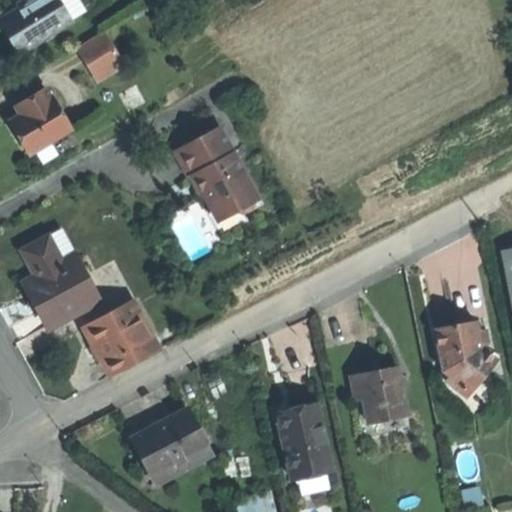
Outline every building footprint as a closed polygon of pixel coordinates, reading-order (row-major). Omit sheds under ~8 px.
[(18,0),(15,3),(19,9),(0,21),(0,23),(9,39),(19,53),(68,22),(53,0),(18,0)] [(53,0),(68,22),(86,11),(78,0),(53,0)] [(115,27),(80,43),(97,81),(132,66),(115,27)] [(75,47),(50,63),(71,97),(96,81),(75,47)] [(23,113),(9,122),(19,138),(29,154),(68,130),(43,90),(22,102),(25,107),(23,113)] [(218,126),(174,150),(181,161),(189,176),(194,174),(219,221),(238,211),(244,214),(253,209),(254,202),(258,199),(218,126)] [(61,230),(47,237),(63,270),(77,262),(61,230)] [(47,237),(25,248),(41,280),(28,286),(39,307),(48,325),(96,300),(77,262),(63,270),(47,237)] [(511,304),(511,248),(501,251),(511,304)] [(132,301),(82,327),(109,378),(135,365),(158,352),(132,301)] [(452,325),(431,329),(437,368),(447,376),(453,368),(475,386),(495,361),(480,348),(477,332),(475,321),(452,325)] [(487,330),(477,332),(480,348),(489,343),(487,330)] [(373,373),(351,376),(356,399),(364,398),(368,423),(408,416),(403,392),(409,380),(399,375),(398,368),(373,373)] [(453,368),(447,376),(442,381),(464,399),(475,386),(453,368)] [(364,398),(356,399),(363,439),(410,431),(408,416),(368,423),(364,398)] [(292,410),(275,413),(289,477),(327,469),(313,405),(292,410)] [(159,423),(134,437),(159,484),(212,455),(187,408),(159,423)] [(243,511),(277,511),(273,492),(240,498),(243,511)]
